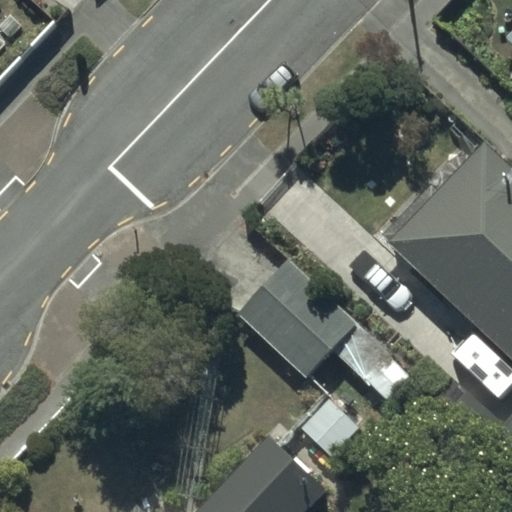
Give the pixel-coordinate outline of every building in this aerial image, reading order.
[(511,42),(503,52),(511,60),(511,42)] [(511,191),(479,160),(386,257),(511,377),(511,191)] [(355,325),(285,262),(233,320),(302,383),(355,325)] [(358,430),(324,400),(293,436),(327,465),(358,430)] [(511,429),(491,452),(511,471),(511,429)] [(199,511),(314,511),(322,504),(260,447),(199,511)]
